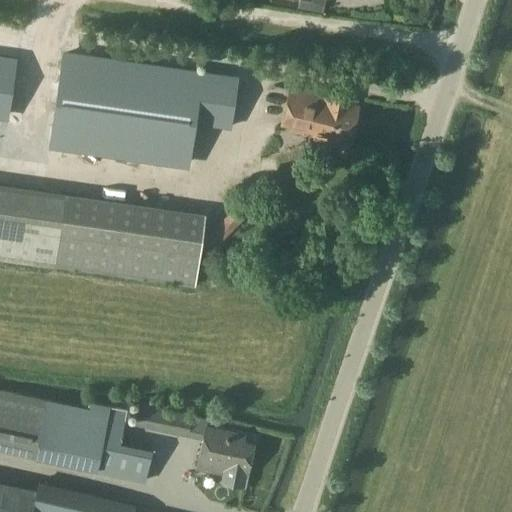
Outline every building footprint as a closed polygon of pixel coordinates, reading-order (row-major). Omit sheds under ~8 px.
[(298,0),(297,9),(309,11),(310,2),(298,0)] [(16,57),(0,54),(0,119),(7,120),(16,57)] [(50,141),(51,142),(52,142),(63,143),(69,144),(118,151),(139,154),(187,161),(193,122),(228,128),(235,80),(190,73),(62,55),(50,141)] [(289,87),(279,129),(299,133),(303,134),(304,131),(312,133),(312,136),(314,137),(316,137),(326,140),(325,144),(338,147),(350,150),(361,104),(355,103),(357,95),(323,86),(321,94),(289,87)] [(0,258),(11,260),(31,263),(34,264),(55,267),(55,265),(74,267),(196,285),(202,243),(206,212),(0,182),(0,258)] [(231,211),(204,239),(209,244),(215,249),(241,221),(231,211)] [(0,447),(93,468),(93,470),(143,481),(150,450),(99,439),(105,415),(0,392),(0,447)] [(136,417),(135,424),(137,425),(141,426),(178,433),(187,435),(202,438),(205,422),(207,417),(192,414),(139,403),(138,408),(136,417)] [(244,485),(246,473),(255,435),(206,424),(197,468),(223,473),(222,480),(244,485)] [(0,483),(0,511),(147,511),(132,508),(132,506),(36,482),(34,491),(0,483)]
